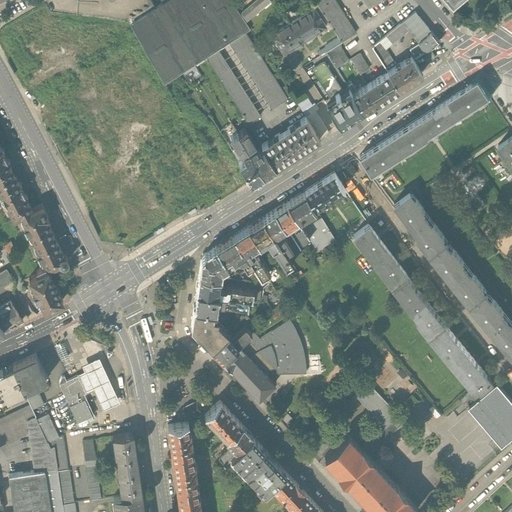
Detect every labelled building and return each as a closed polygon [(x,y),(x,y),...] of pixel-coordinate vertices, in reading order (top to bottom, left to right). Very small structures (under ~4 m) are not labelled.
[(166,0),(129,23),(130,25),(138,39),(165,81),(181,70),(207,55),(220,47),(230,41),(246,30),(250,28),(246,20),(241,10),(234,0),(166,0)] [(253,0),(241,10),(246,20),(269,0),(253,0)] [(340,41),(354,32),(334,0),(313,0),(337,36),(340,41)] [(313,5),(269,33),(273,39),(268,42),(273,50),(279,46),(283,53),(326,25),(313,5)] [(410,55),(412,58),(420,53),(426,62),(434,56),(429,47),(439,41),(414,11),(400,22),(408,31),(417,42),(409,48),(412,54),(410,55)] [(385,49),(408,31),(400,22),(371,46),(384,67),(393,61),(385,49)] [(230,41),(272,108),(288,98),(251,37),(246,30),(230,41)] [(317,50),(319,54),(325,51),(337,43),(340,41),(337,36),(324,44),(325,46),(317,50)] [(347,59),(337,43),(325,51),(335,67),(347,59)] [(207,55),(249,122),(261,114),(220,47),(207,55)] [(369,67),(359,52),(350,58),(359,73),(369,67)] [(386,70),(397,87),(417,74),(419,73),(421,72),(412,58),(410,55),(408,56),(395,64),(386,70)] [(323,57),(307,67),(327,99),(342,89),(323,57)] [(397,87),(386,70),(383,72),(351,92),(362,109),(371,104),(388,93),(394,89),(397,87)] [(480,78),(450,97),(461,115),(491,96),(480,78)] [(324,100),(338,124),(356,113),(359,111),(362,109),(351,92),(347,86),(345,88),(342,89),(327,99),(324,100)] [(294,96),(306,116),(311,112),(308,107),(312,104),(304,90),(294,96)] [(431,134),(461,115),(450,97),(420,116),(431,134)] [(311,112),(306,116),(320,137),(329,132),(316,110),(319,108),(315,102),(312,104),(308,107),(311,112)] [(264,143),(265,145),(278,165),(298,152),(320,137),(306,116),(284,130),(264,143)] [(401,153),(431,134),(420,116),(390,135),(401,153)] [(240,131),(253,152),(266,173),(278,165),(265,145),(261,147),(248,126),(240,131)] [(231,137),(244,158),(238,162),(252,182),(266,173),(253,152),(240,131),(231,137)] [(511,132),(496,144),(511,165),(511,132)] [(371,172),(401,153),(390,135),(360,154),(371,172)] [(65,254),(64,254),(60,245),(51,227),(46,217),(49,216),(42,201),(31,206),(21,186),(6,155),(0,143),(0,190),(14,217),(20,214),(45,266),(47,270),(47,269),(61,262),(62,262),(63,263),(65,264),(67,263),(69,262),(69,260),(69,257),(68,256),(67,255),(65,254)] [(334,171),(303,190),(314,206),(344,187),(334,171)] [(414,227),(431,215),(412,189),(394,201),(414,227)] [(303,190),(287,201),(298,219),(315,208),(314,206),(303,190)] [(287,201),(274,209),(285,226),(292,221),(295,225),(293,226),(302,240),(309,235),(304,227),(298,219),(287,201)] [(274,209),(262,216),(286,254),(293,249),(282,233),(281,233),(279,229),(285,226),(274,209)] [(431,215),(414,227),(433,252),(451,240),(431,215)] [(262,216),(248,225),(259,243),(266,238),(285,268),(292,263),(286,254),(262,216)] [(321,216),(304,227),(309,235),(317,248),(334,238),(321,216)] [(353,234),(372,260),(388,249),(368,223),(353,234)] [(248,225),(233,235),(253,265),(261,277),(269,273),(255,251),(254,246),(259,243),(248,225)] [(233,235),(216,246),(228,264),(229,265),(234,262),(234,261),(239,258),(242,258),(242,262),(247,269),(253,265),(233,235)] [(453,278),(470,265),(451,240),(433,252),(453,278)] [(201,255),(199,273),(219,276),(225,277),(226,269),(225,267),(228,264),(216,246),(201,255)] [(407,274),(388,249),(372,260),(392,286),(407,274)] [(470,265),(453,278),(472,303),(490,291),(470,265)] [(52,279),(47,269),(47,270),(45,266),(36,270),(37,273),(28,277),(34,289),(31,290),(36,300),(39,298),(44,309),(54,305),(62,300),(57,290),(58,287),(55,286),(54,284),(54,283),(55,280),(52,279)] [(6,268),(0,271),(0,283),(1,285),(12,279),(6,268)] [(218,287),(219,276),(199,273),(196,290),(248,298),(252,299),(253,290),(226,286),(224,288),(218,287)] [(392,286),(412,311),(427,300),(407,274),(392,286)] [(247,307),(248,298),(196,290),(194,307),(213,310),(216,311),(217,303),(247,307)] [(492,329),(509,316),(490,291),(472,303),(492,329)] [(0,323),(3,328),(22,319),(9,299),(1,304),(0,302),(0,323)] [(446,324),(427,300),(412,311),(432,337),(446,324)] [(213,310),(194,307),(191,325),(211,346),(226,332),(227,331),(216,319),(217,317),(212,316),(213,310)] [(511,319),(509,316),(492,329),(511,354),(511,353),(511,319)] [(251,331),(222,358),(258,397),(276,381),(275,380),(274,381),(264,370),(268,367),(272,366),(275,365),(276,372),(305,372),(305,360),(303,348),(300,338),(295,327),(289,317),(259,336),(253,330),(251,331)] [(432,337),(452,361),(466,349),(446,324),(432,337)] [(226,332),(211,346),(222,358),(251,331),(245,325),(232,338),(226,332)] [(487,374),(466,349),(452,361),(473,387),(473,386),(486,375),(487,374)] [(33,354),(12,364),(23,389),(35,384),(45,379),(33,354)] [(77,373),(77,374),(78,374),(86,391),(93,388),(102,409),(111,405),(119,401),(104,369),(98,357),(87,362),(82,364),(84,370),(77,373)] [(23,389),(12,364),(0,368),(0,403),(25,392),(23,389)] [(357,371),(320,406),(332,419),(357,396),(361,391),(369,384),(357,371)] [(91,415),(93,414),(83,393),(86,391),(78,374),(77,374),(66,380),(63,375),(61,376),(58,382),(77,422),(78,423),(88,422),(93,420),(91,415)] [(486,375),(473,386),(481,396),(494,385),(486,375)] [(481,396),(469,407),(502,446),(511,437),(511,400),(497,383),(494,385),(481,396)] [(25,392),(31,406),(32,408),(43,403),(35,384),(23,389),(25,392)] [(361,391),(357,396),(385,426),(390,423),(398,415),(369,384),(361,391)] [(463,404),(470,397),(467,393),(459,399),(463,404)] [(183,406),(189,420),(197,420),(203,414),(204,413),(195,399),(191,400),(183,406)] [(225,438),(241,423),(218,399),(204,413),(203,414),(225,438)] [(31,406),(0,419),(0,445),(28,433),(26,421),(36,416),(32,408),(31,406)] [(53,445),(62,511),(75,511),(69,469),(67,469),(63,436),(58,437),(47,413),(36,418),(49,447),(53,445)] [(362,447),(368,455),(404,421),(398,415),(390,423),(385,426),(362,447)] [(62,511),(53,445),(49,447),(36,418),(36,416),(26,421),(28,433),(33,471),(9,475),(13,511),(62,511)] [(168,425),(173,458),(193,455),(188,422),(168,425)] [(222,462),(230,454),(251,434),(241,423),(225,438),(232,446),(229,448),(227,446),(217,455),(222,462)] [(112,435),(117,465),(136,463),(132,432),(112,435)] [(251,434),(230,454),(240,467),(241,465),(262,446),(251,434)] [(361,448),(348,434),(324,456),(337,470),(336,471),(345,481),(346,480),(371,507),(370,508),(374,511),(414,511),(418,509),(405,495),(405,494),(396,484),(395,485),(370,458),(371,457),(368,455),(362,447),(361,447),(361,448)] [(101,498),(92,438),(82,440),(86,466),(84,466),(89,499),(101,498)] [(262,446),(241,465),(251,478),(252,478),(273,458),(262,446)] [(173,458),(178,489),(198,486),(193,455),(173,458)] [(270,483),(283,469),(273,458),(252,478),(262,489),(270,483)] [(117,465),(121,495),(140,492),(136,463),(117,465)] [(297,511),(300,511),(312,500),(283,469),(270,483),(297,511)] [(178,489),(181,511),(201,511),(198,486),(178,489)] [(143,511),(140,492),(121,495),(113,496),(115,511),(143,511)] [(323,511),(312,500),(300,511),(323,511)]
